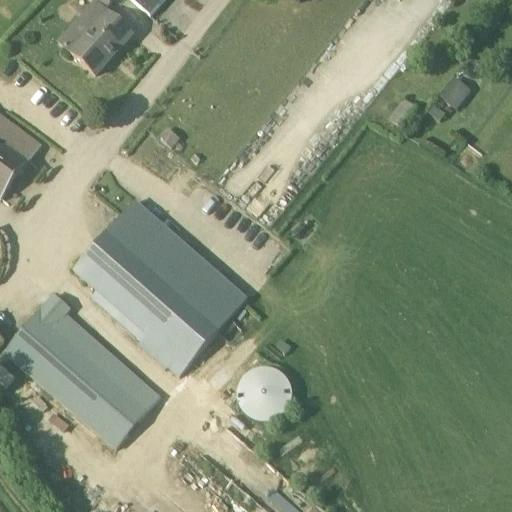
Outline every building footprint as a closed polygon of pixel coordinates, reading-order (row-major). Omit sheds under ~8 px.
[(132,40),(105,15),(116,3),(112,0),(85,0),(93,6),(58,45),(95,79),(132,40)] [(167,0),(128,0),(150,20),(167,0)] [(454,81),(440,101),(457,114),(472,95),(454,81)] [(417,113),(405,104),(390,124),(402,134),(417,113)] [(0,201),(2,203),(42,150),(0,118),(0,201)] [(167,131),(159,141),(172,152),(180,142),(167,131)] [(135,206),(74,275),(92,291),(185,374),(247,304),(135,206)] [(58,328),(70,313),(54,299),(4,356),(116,454),(152,411),(58,328)] [(291,392),(289,387),(287,383),(283,379),(279,376),(275,374),(270,372),(265,372),(260,372),(255,374),(251,376),(246,379),(243,383),(240,387),(238,392),(237,397),(237,402),(238,407),(240,411),(243,416),(246,419),(250,423),(255,425),(259,426),(265,427),(270,426),(274,425),(279,423),(283,420),(287,416),(289,412),(291,407),(292,402),(292,397),(291,392)]
